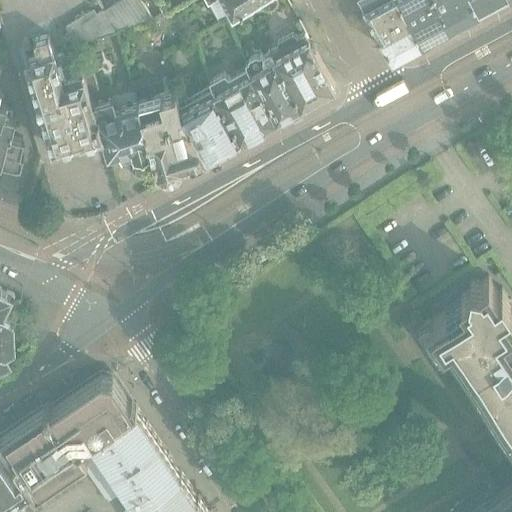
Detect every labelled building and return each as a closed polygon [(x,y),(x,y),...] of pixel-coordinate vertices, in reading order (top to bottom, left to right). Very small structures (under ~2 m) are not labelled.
[(153,19),(141,0),(118,0),(103,10),(110,22),(116,31),(129,26),(142,22),(153,19)] [(185,0),(155,0),(164,14),(185,0)] [(244,3),(248,0),(207,0),(219,20),(225,16),(225,15),(244,3)] [(421,39),(400,0),(362,0),(392,55),(421,39)] [(451,23),(438,0),(400,0),(421,39),(451,23)] [(480,7),(476,0),(438,0),(451,23),(480,7)] [(335,86),(305,31),(296,35),(292,32),(277,39),(278,45),(270,49),(301,105),(335,86)] [(89,94),(84,78),(79,61),(58,67),(49,41),(47,34),(31,39),(37,57),(26,61),(37,96),(35,97),(40,113),(42,112),(53,148),(81,140),(81,141),(102,135),(93,105),(89,94)] [(269,48),(246,60),(247,65),(276,119),(301,106),(301,105),(270,49),(269,48)] [(276,119),(247,65),(228,75),(225,72),(209,81),(214,91),(240,138),(276,119)] [(98,91),(92,75),(84,78),(89,94),(98,91)] [(10,134),(15,116),(3,113),(5,103),(0,102),(0,94),(1,90),(0,90),(0,163),(1,163),(1,162),(17,166),(17,165),(20,166),(20,165),(21,165),(25,151),(21,149),(23,138),(10,134)] [(240,138),(214,91),(180,109),(206,156),(206,157),(240,138)] [(206,156),(180,109),(175,92),(137,104),(152,151),(158,171),(167,175),(177,172),(182,164),(206,156)] [(152,151),(137,104),(119,110),(116,98),(93,105),(102,135),(108,155),(119,151),(120,154),(121,156),(124,157),(124,156),(133,154),(134,157),(135,156),(138,157),(142,158),(146,157),(149,155),(152,151)] [(511,511),(511,302),(502,288),(498,290),(488,276),(484,279),(475,278),(473,289),(466,294),(468,297),(432,319),(433,320),(428,323),(431,328),(428,330),(437,343),(441,341),(444,345),(446,344),(479,391),(496,417),(511,440),(511,482),(468,511),(511,511)] [(0,313),(2,311),(11,292),(0,286),(0,313)] [(0,361),(10,356),(5,347),(14,342),(13,317),(2,311),(0,313),(0,361)] [(180,470),(136,405),(137,404),(135,402),(132,405),(129,401),(131,400),(130,397),(129,398),(113,374),(100,372),(51,405),(49,401),(43,404),(44,405),(0,435),(0,438),(31,485),(36,491),(80,461),(107,500),(125,488),(133,501),(180,470)] [(0,505),(31,485),(0,438),(0,505)] [(124,511),(172,511),(197,495),(180,470),(133,501),(122,508),(124,511)] [(210,511),(198,494),(197,495),(172,511),(210,511)]
